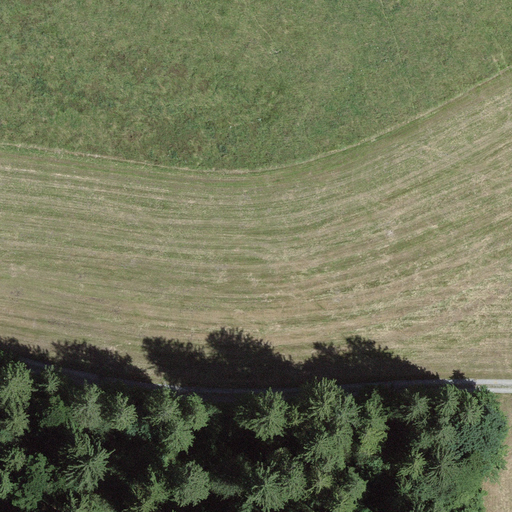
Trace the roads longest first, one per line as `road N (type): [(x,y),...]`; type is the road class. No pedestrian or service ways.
road 1 (track): [(511,77),(395,144),(276,177),(0,151)]
road 2 (track): [(0,361),(217,394),(511,383)]
